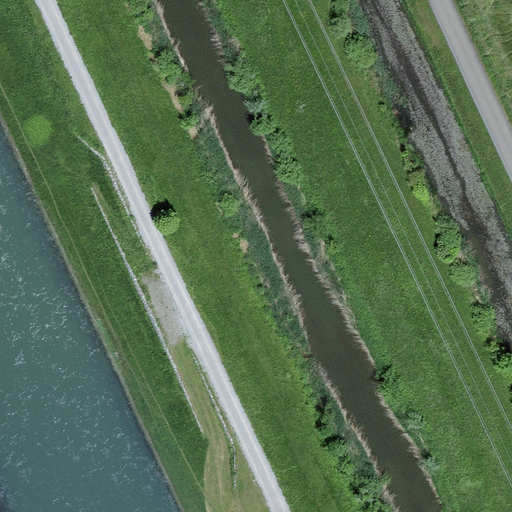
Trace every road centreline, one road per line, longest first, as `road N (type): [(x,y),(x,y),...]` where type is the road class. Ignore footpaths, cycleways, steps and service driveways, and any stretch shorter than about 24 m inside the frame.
road 1 (track): [(48,0),(283,511)]
road 2 (track): [(511,150),(442,0)]
